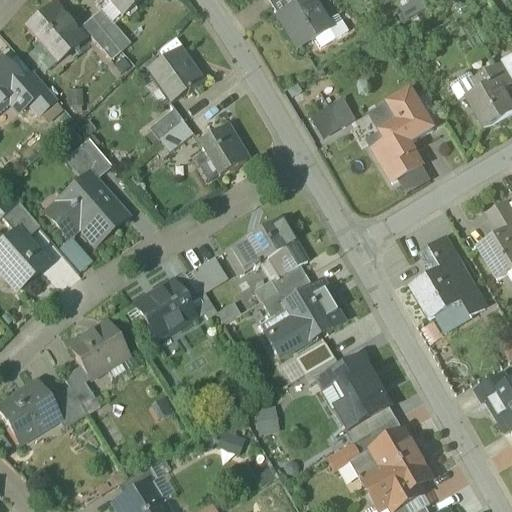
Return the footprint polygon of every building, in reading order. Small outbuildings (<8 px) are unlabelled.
[(103,0),(122,22),(147,0),(103,0)] [(294,0),(299,8),(278,21),(297,52),(314,42),(328,33),(325,27),(310,2),(313,0),(294,0)] [(84,44),(54,9),(26,33),(56,68),(84,44)] [(337,19),(325,27),(328,33),(314,42),(320,52),(347,36),(337,19)] [(130,48),(108,22),(98,29),(91,21),(91,22),(121,56),(130,48)] [(121,56),(91,22),(81,31),(103,56),(113,48),(120,56),(121,56)] [(178,53),(149,74),(173,107),(186,97),(187,99),(202,88),(178,53)] [(2,67),(0,69),(0,112),(12,102),(25,91),(24,90),(2,64),(1,65),(2,67)] [(511,80),(503,66),(493,73),(504,92),(511,87),(511,80)] [(504,92),(493,73),(475,83),(480,93),(467,101),(486,133),(511,117),(511,111),(502,94),(504,92)] [(55,105),(34,80),(24,90),(25,91),(12,102),(22,114),(28,108),(38,120),(55,105)] [(411,96),(389,109),(399,127),(400,127),(411,121),(422,114),(411,96)] [(318,144),(355,125),(343,101),(306,119),(318,144)] [(173,114),(148,133),(158,146),(183,126),(173,114)] [(433,134),(422,114),(411,121),(422,140),(433,134)] [(422,140),(411,121),(400,127),(412,147),(422,140)] [(183,126),(158,146),(168,158),(193,139),(183,126)] [(399,127),(382,137),(387,147),(373,155),(374,156),(375,156),(392,186),(392,187),(422,170),(422,169),(421,169),(409,148),(412,147),(400,127),(399,127)] [(225,131),(198,147),(219,181),(246,165),(225,131)] [(111,171),(88,144),(69,160),(86,180),(88,179),(94,186),(111,171)] [(94,186),(88,179),(86,180),(58,205),(59,207),(46,219),(65,241),(79,229),(96,249),(126,222),(94,186)] [(18,207),(1,222),(13,235),(16,233),(25,244),(39,231),(18,207)] [(511,217),(507,208),(488,219),(494,229),(511,218),(511,217)] [(500,239),(479,252),(498,284),(511,275),(511,234),(511,233),(511,218),(494,229),(500,239)] [(306,266),(280,223),(226,255),(240,279),(253,272),(254,273),(258,270),(257,270),(272,261),(283,278),(283,279),(299,270),(306,266)] [(13,235),(0,247),(0,274),(17,294),(46,268),(25,244),(16,233),(13,235)] [(439,248),(421,259),(427,269),(445,258),(439,248)] [(445,258),(427,269),(433,279),(411,292),(430,324),(462,305),(444,274),(452,269),(445,258)] [(299,270),(283,279),(283,278),(270,286),(277,297),(305,281),(299,270)] [(197,299),(184,277),(171,285),(172,287),(174,286),(186,306),(197,299)] [(277,297),(261,307),(270,324),(287,314),(284,308),(312,292),(305,281),(277,297)] [(172,287),(134,310),(154,343),(167,335),(168,337),(194,320),(186,306),(174,286),(172,287)] [(312,292),(284,308),(287,314),(294,325),(265,342),(278,365),(342,327),(319,288),(312,292)] [(215,317),(221,328),(237,319),(231,307),(215,317)] [(510,366),(511,364),(511,333),(507,326),(491,337),(510,366)] [(107,327),(69,350),(90,384),(105,374),(104,372),(125,360),(126,362),(127,361),(107,327)] [(339,372),(326,380),(327,381),(345,412),(337,416),(348,436),(387,413),(390,412),(361,360),(339,372)] [(333,362),(305,379),(311,390),(327,381),(326,380),(339,372),(333,362)] [(93,400),(76,373),(63,382),(69,392),(79,409),(93,400)] [(504,378),(476,395),(484,406),(488,403),(488,402),(511,389),(504,378)] [(37,387),(13,402),(14,404),(0,413),(0,417),(18,447),(58,423),(58,422),(48,405),(37,387)] [(511,387),(511,389),(488,402),(488,403),(498,420),(497,421),(506,437),(511,433),(511,387)] [(69,392),(48,405),(58,422),(58,423),(64,433),(86,419),(79,409),(69,392)] [(274,411),(253,413),(255,437),(275,436),(274,411)] [(348,436),(354,446),(393,424),(387,413),(348,436)] [(368,485),(416,457),(403,435),(359,460),(350,466),(361,486),(367,483),(368,485)] [(334,475),(350,466),(359,460),(352,449),(327,463),(334,475)] [(416,457),(368,485),(370,487),(365,490),(368,495),(366,501),(372,511),(374,511),(384,511),(389,509),(391,511),(401,511),(422,500),(417,492),(418,486),(429,479),(416,457)] [(149,471),(118,490),(125,501),(145,489),(146,490),(151,487),(157,484),(149,471)] [(125,501),(114,508),(116,511),(166,511),(151,487),(146,490),(145,489),(125,501)]
